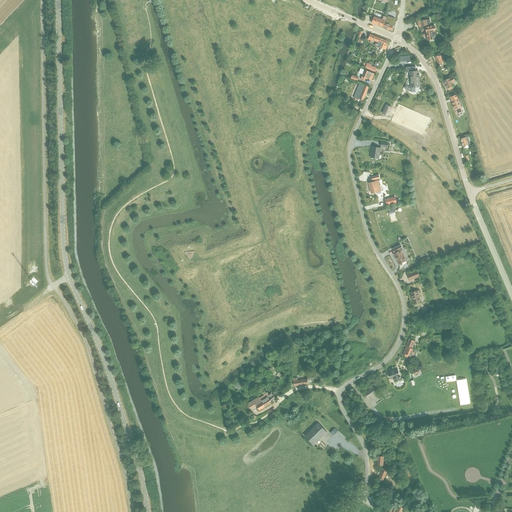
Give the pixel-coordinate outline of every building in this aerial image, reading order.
[(385,22),(387,17),(384,16),(383,19),(377,17),(377,18),(374,17),(372,23),(382,27),(384,22),(385,22)] [(385,22),(383,27),(392,30),(394,24),(393,24),(395,19),(388,16),(386,22),(386,23),(385,22)] [(420,21),(418,21),(419,27),(420,29),(426,28),(425,27),(431,26),(429,19),(425,20),(423,20),(422,18),(420,19),(420,21)] [(431,31),(435,31),(434,25),(431,26),(425,27),(426,28),(428,40),(434,39),(433,35),(432,36),(431,31)] [(371,35),(369,40),(377,43),(376,46),(387,50),(390,41),(371,35)] [(441,56),(439,56),(439,55),(435,56),(438,64),(444,62),(443,58),(442,58),(441,56)] [(365,67),(370,69),(375,72),(377,68),(372,66),(371,66),(371,65),(367,63),(367,64),(366,65),(365,67)] [(414,66),(405,67),(406,71),(408,71),(410,88),(411,88),(412,92),(419,91),(419,87),(420,87),(418,70),(415,70),(414,66)] [(375,74),(367,71),(365,70),(361,79),(364,81),(365,78),(372,81),(375,74)] [(453,86),(452,82),(455,81),(453,77),(450,78),(443,81),(446,89),(448,88),(449,90),(453,89),(452,86),(453,86)] [(360,83),(357,90),(354,98),(359,100),(360,99),(364,100),(369,87),(360,83)] [(458,99),(452,102),(455,109),(457,114),(462,112),(461,107),(458,99)] [(387,104),(383,113),(388,116),(392,106),(387,104)] [(462,146),(469,145),(467,137),(461,139),(462,146)] [(373,146),(371,158),(379,159),(380,148),(373,146)] [(372,182),(368,183),(371,193),(376,192),(377,194),(381,193),(380,187),(378,180),(380,180),(379,175),(371,177),(372,180),(372,182)] [(395,196),(385,199),(386,205),(397,203),(395,196)] [(395,210),(389,210),(390,220),(397,219),(395,210)] [(395,258),(399,265),(407,260),(401,250),(403,249),(400,244),(392,249),(394,253),(393,254),(395,257),(395,258)] [(417,271),(408,275),(410,280),(419,276),(417,271)] [(413,304),(421,302),(419,297),(420,296),(419,290),(410,292),(413,304)] [(438,302),(436,305),(442,310),(444,307),(438,302)] [(406,346),(402,355),(408,357),(409,355),(411,356),(413,357),(415,353),(415,352),(413,352),(412,351),(413,349),(412,348),(415,341),(409,339),(406,346)] [(403,379),(401,374),(400,375),(398,369),(388,372),(390,379),(393,378),(395,381),(403,379)] [(297,378),(293,379),(294,386),(309,384),(308,380),(311,380),(310,375),(307,375),(308,379),(297,380),(297,378)] [(376,393),(373,388),(365,393),(368,398),(376,393)] [(260,399),(264,407),(269,404),(276,399),(271,392),(269,394),(267,392),(263,395),(259,398),(260,399)] [(254,407),(256,405),(259,410),(264,407),(260,399),(259,398),(259,397),(247,404),(250,408),(253,406),(254,407)] [(318,423),(304,436),(313,445),(327,432),(318,423)] [(382,482),(388,470),(386,469),(383,468),(379,478),(379,479),(378,481),(382,482)]
